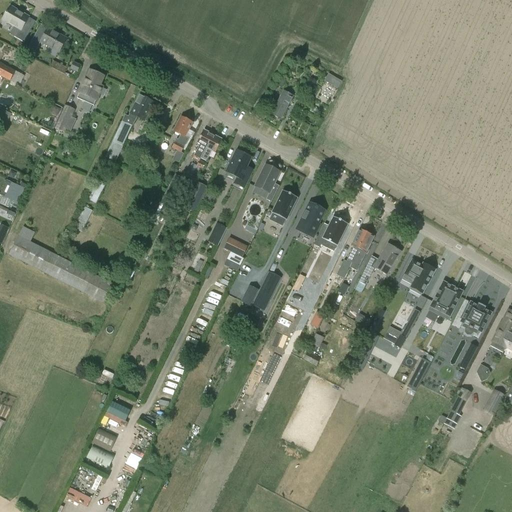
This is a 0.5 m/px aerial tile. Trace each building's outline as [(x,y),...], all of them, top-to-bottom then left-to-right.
[(36,22),(10,6),(2,20),(14,27),(10,35),(24,43),(36,22)] [(67,39),(48,28),(43,37),(36,33),(28,48),(35,52),(40,43),(59,53),(67,39)] [(15,71),(0,63),(0,75),(10,81),(19,86),(24,76),(15,71)] [(80,66),(74,63),(71,69),(77,72),(80,66)] [(79,93),(80,93),(77,99),(94,106),(96,101),(97,101),(103,87),(100,85),(104,77),(89,70),(85,79),(86,80),(84,84),(83,83),(79,93)] [(333,77),(328,74),(324,81),(329,84),(333,77)] [(294,96),(284,91),(272,114),(281,119),(294,96)] [(154,103),(140,95),(128,118),(125,116),(113,142),(112,142),(105,157),(115,162),(134,122),(135,122),(137,117),(144,121),(145,120),(146,121),(149,116),(148,115),(154,103)] [(56,128),(64,132),(74,110),(66,106),(56,128)] [(0,120),(1,121),(3,117),(8,120),(11,114),(5,111),(0,108),(0,120)] [(192,123),(181,117),(173,131),(181,135),(178,140),(176,139),(174,143),(171,149),(177,151),(172,160),(179,164),(184,154),(181,153),(184,148),(189,139),(191,140),(195,133),(188,130),(192,123)] [(200,159),(201,158),(213,135),(204,130),(197,144),(200,146),(194,156),(200,159)] [(222,140),(213,135),(201,158),(207,162),(212,151),(215,153),(222,140)] [(251,173),(245,170),(251,158),(247,156),(248,154),(242,151),(241,153),(237,151),(230,165),(228,164),(225,170),(227,171),(226,173),(235,177),(232,182),(234,183),(234,184),(244,189),(251,173)] [(191,177),(192,178),(193,178),(194,177),(197,179),(202,170),(202,169),(205,163),(199,160),(196,166),(192,163),(185,176),(190,179),(191,177)] [(271,203),(279,187),(275,184),(280,172),(265,165),(255,187),(269,194),(266,200),(271,203)] [(181,178),(175,175),(157,209),(161,211),(167,198),(170,200),(175,189),(182,193),(188,181),(181,178)] [(17,204),(24,189),(6,180),(0,193),(0,195),(5,197),(4,199),(17,204)] [(105,185),(95,181),(86,199),(96,204),(105,185)] [(207,187),(197,182),(185,208),(195,213),(207,187)] [(283,190),(273,212),(287,219),(297,197),(283,190)] [(310,202),(298,226),(314,233),(325,209),(310,202)] [(92,211),(84,207),(74,229),(81,232),(92,211)] [(186,215),(176,210),(171,222),(178,225),(179,222),(183,223),(186,215)] [(336,214),(325,236),(339,243),(350,221),(336,214)] [(208,241),(217,246),(225,229),(216,224),(208,241)] [(35,233),(23,227),(10,252),(10,253),(9,255),(107,305),(116,286),(31,242),(35,233)] [(351,265),(354,259),(354,260),(354,259),(367,233),(360,229),(352,245),(353,249),(346,262),(351,265)] [(367,233),(354,259),(362,263),(375,236),(367,233)] [(228,239),(224,249),(230,253),(242,258),(247,248),(228,239)] [(371,258),(365,269),(355,290),(361,293),(365,285),(375,269),(387,276),(401,252),(388,245),(378,262),(371,258)] [(283,275),(290,261),(295,264),(299,257),(279,247),(269,268),(283,275)] [(244,259),(242,258),(230,253),(224,265),(237,272),(244,259)] [(409,290),(412,292),(421,296),(427,286),(432,277),(431,277),(432,276),(435,271),(423,265),(422,266),(412,261),(411,264),(402,280),(412,285),(409,290)] [(334,263),(329,276),(335,278),(340,265),(334,263)] [(258,293),(271,299),(281,279),(269,272),(258,293)] [(465,290),(444,278),(430,304),(429,307),(448,318),(450,315),(465,290)] [(344,295),(349,287),(342,283),(338,292),(344,295)] [(258,290),(249,286),(241,302),(250,306),(258,290)] [(292,291),(278,318),(289,324),(303,296),(292,291)] [(271,299),(258,293),(252,306),(265,312),(271,299)] [(468,304),(460,319),(461,320),(460,322),(482,333),(493,313),(471,302),(469,304),(468,304)] [(384,312),(379,309),(374,318),(380,320),(384,312)] [(413,325),(420,313),(414,310),(408,322),(413,325)] [(503,353),(506,347),(511,350),(511,312),(509,311),(491,346),(503,353)] [(253,332),(259,317),(247,313),(242,327),(253,332)] [(311,325),(317,328),(323,316),(317,313),(311,325)] [(392,344),(398,332),(388,327),(382,338),(392,344)] [(316,334),(311,344),(316,347),(319,348),(324,338),(316,334)] [(400,349),(406,339),(399,336),(394,346),(400,349)] [(465,371),(477,348),(470,345),(466,352),(469,354),(461,369),(465,371)] [(320,358),(313,355),(307,352),(303,360),(316,367),(320,358)] [(420,383),(431,363),(422,359),(412,379),(420,383)] [(473,370),(480,381),(490,376),(483,364),(473,370)] [(458,415),(466,401),(470,394),(462,389),(446,420),(444,425),(453,430),(456,425),(457,426),(462,417),(458,415)] [(495,391),(492,398),(485,410),(494,415),(504,396),(495,391)] [(125,428),(128,423),(122,421),(127,410),(108,401),(101,417),(125,428)] [(93,433),(119,444),(124,432),(98,422),(93,433)] [(106,467),(111,456),(89,445),(83,457),(106,467)] [(122,463),(134,469),(139,458),(128,452),(122,463)] [(120,511),(127,511),(137,494),(130,490),(119,511),(120,511)]
